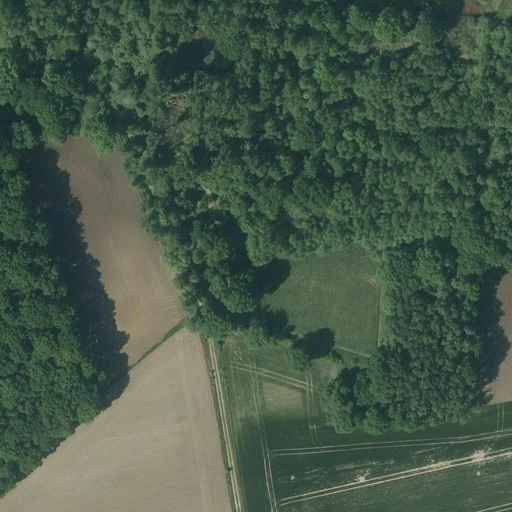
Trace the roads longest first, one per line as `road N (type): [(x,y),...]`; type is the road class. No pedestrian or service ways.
road 1 (track): [(123,118),(204,314),(237,511)]
road 2 (track): [(148,0),(123,118)]
